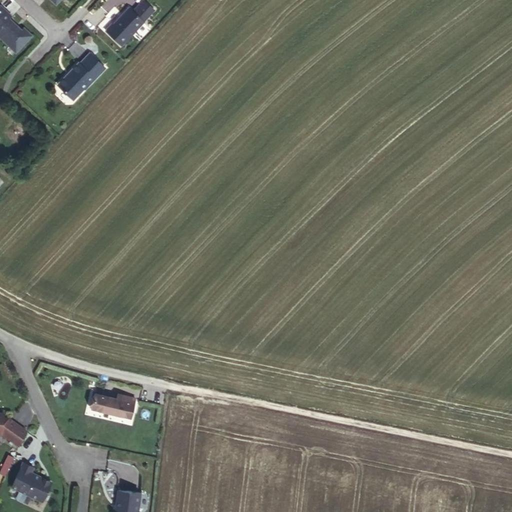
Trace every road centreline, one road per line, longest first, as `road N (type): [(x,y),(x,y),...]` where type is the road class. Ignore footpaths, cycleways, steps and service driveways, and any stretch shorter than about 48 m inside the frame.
road 1 (track): [(13,343),(167,388),(511,457)]
road 2 (residential): [(0,336),(13,343),(72,463)]
